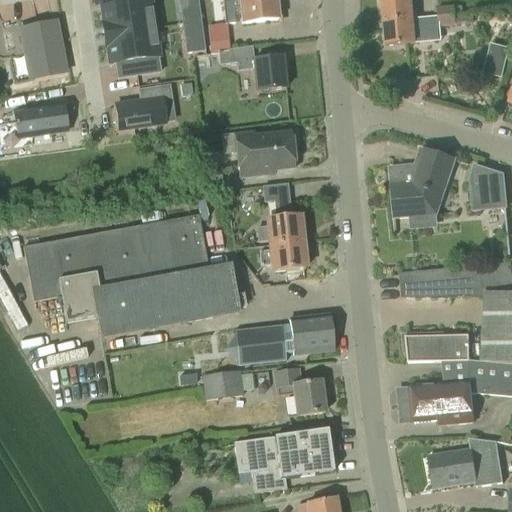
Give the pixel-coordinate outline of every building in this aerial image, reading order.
[(107,38),(154,30),(149,0),(115,0),(117,10),(103,12),(107,38)] [(275,0),(238,0),(241,26),(278,23),(275,0)] [(413,22),(413,21),(411,0),(380,0),(382,25),(413,22)] [(435,9),(436,19),(462,16),(462,7),(435,9)] [(472,16),(462,16),(436,19),(437,29),(438,29),(473,26),(472,16)] [(413,22),(382,25),(384,49),(415,46),(414,33),(426,32),(425,20),(413,21),(413,22)] [(200,24),(181,27),(185,56),(204,53),(200,24)] [(32,80),(61,74),(52,28),(23,33),(32,80)] [(154,30),(107,38),(111,63),(124,61),(126,77),(160,72),(154,30)] [(510,47),(489,43),(481,72),(502,77),(510,47)] [(229,52),(210,55),(211,57),(218,56),(219,67),(236,65),(236,73),(252,72),(255,95),(285,92),(282,59),(253,62),(251,49),(229,52)] [(190,86),(179,87),(181,98),(192,97),(190,86)] [(142,104),(117,107),(120,132),(165,126),(163,105),(171,104),(169,89),(141,92),(142,104)] [(255,115),(260,131),(274,126),(269,110),(255,115)] [(8,122),(14,150),(60,141),(55,113),(8,122)] [(294,172),(290,135),(241,140),(241,137),(222,139),(223,156),(236,155),(239,181),(274,177),(274,174),(294,172)] [(394,221),(436,217),(434,194),(444,193),(455,162),(420,151),(415,167),(389,170),(394,221)] [(472,213),(506,210),(503,177),(474,168),(469,183),(472,213)] [(222,193),(220,170),(190,173),(192,190),(198,189),(198,196),(222,193)] [(264,205),(287,203),(286,187),(262,189),(264,205)] [(207,273),(197,218),(22,250),(32,305),(60,300),(65,326),(97,321),(100,342),(237,317),(229,269),(207,273)] [(268,249),(302,245),(301,233),(304,233),(303,221),(299,221),(299,219),(266,222),(266,229),(255,230),(257,245),(268,244),(268,249)] [(302,245),(268,249),(269,253),(258,254),(259,269),(270,268),(271,275),(305,272),(304,268),(308,268),(306,256),(303,256),(302,245)] [(511,278),(511,266),(482,268),(484,293),(485,299),(480,365),(511,367),(511,278)] [(482,268),(463,270),(466,299),(485,299),(484,293),(482,268)] [(463,270),(447,272),(450,300),(466,299),(463,270)] [(447,272),(431,273),(434,300),(450,300),(447,272)] [(431,273),(415,275),(418,301),(434,300),(431,273)] [(418,301),(415,275),(399,276),(402,301),(418,301)] [(332,354),(328,317),(287,322),(288,327),(280,328),(280,327),(243,331),(247,368),(284,364),(283,356),(291,355),(291,358),(332,354)] [(405,342),(401,342),(402,356),(406,356),(407,366),(441,365),(469,364),(468,338),(444,338),(404,339),(405,342)] [(511,369),(475,366),(441,366),(443,387),(411,389),(415,425),(446,422),(447,427),(473,425),(471,396),(489,398),(490,386),(511,387),(511,369)] [(299,387),(297,372),(273,376),(276,399),(292,397),(295,419),(324,415),(320,384),(299,387)] [(240,377),(239,374),(201,378),(204,403),(242,398),(242,393),(253,392),(251,376),(240,377)] [(251,486),(332,475),(326,432),(233,446),(237,475),(249,473),(251,486)] [(502,486),(496,444),(468,441),(469,452),(427,459),(432,492),(474,486),(475,490),(502,486)] [(306,511),(337,511),(335,499),(305,505),(306,511)]
